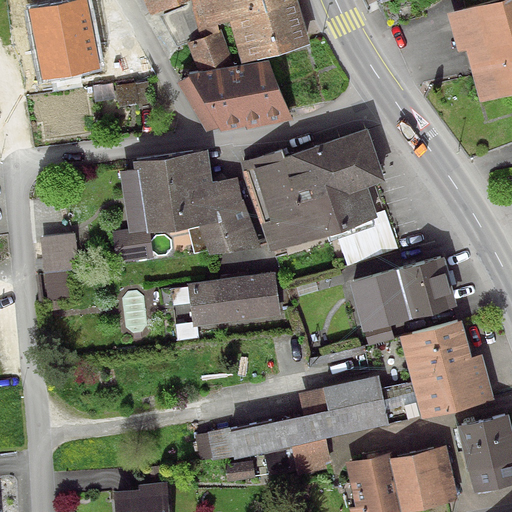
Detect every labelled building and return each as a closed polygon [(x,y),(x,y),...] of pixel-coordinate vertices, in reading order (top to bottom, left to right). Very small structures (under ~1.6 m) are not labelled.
[(98,67),(85,0),(84,0),(32,10),(44,77),(98,67)] [(303,35),(294,0),(207,0),(211,13),(232,8),(243,50),(303,35)] [(511,81),(511,0),(503,0),(462,11),(484,89),(511,81)] [(228,56),(218,30),(190,41),(200,67),(228,56)] [(286,112),(268,59),(193,70),(224,122),(286,112)] [(379,172),(364,129),(249,168),(274,242),(370,209),(360,179),(379,172)] [(200,153),(137,159),(142,221),(201,213),(211,244),(250,239),(232,183),(203,186),(200,153)] [(435,260),(356,280),(370,333),(448,314),(435,260)] [(271,274),(193,284),(197,319),(275,310),(271,274)] [(456,320),(404,334),(426,410),(477,395),(456,320)] [(511,478),(511,444),(505,413),(460,423),(474,487),(511,478)] [(452,492),(442,445),(393,456),(404,503),(452,492)] [(390,511),(399,510),(386,452),(349,461),(360,511),(390,511)] [(164,511),(163,490),(119,492),(119,511),(164,511)]
